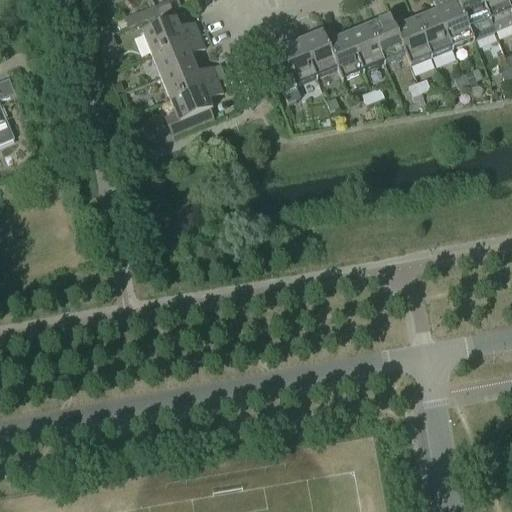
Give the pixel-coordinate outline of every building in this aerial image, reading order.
[(441,0),(432,4),(436,15),(452,53),(474,44),(469,32),(468,33),(454,0),(441,0)] [(480,0),(454,0),(468,33),(469,32),(474,44),(495,35),(480,0)] [(511,18),(504,0),(480,0),(495,35),(511,27),(511,18)] [(167,4),(156,9),(159,17),(171,13),(167,4)] [(436,15),(416,24),(431,61),(452,53),(436,15)] [(391,21),(369,30),(385,67),(404,59),(406,59),(395,32),(391,21)] [(175,23),(141,37),(151,59),(199,39),(193,27),(179,33),(175,23)] [(395,32),(406,59),(404,59),(409,70),(431,61),(416,24),(395,32)] [(100,32),(101,39),(112,36),(111,29),(100,32)] [(369,30),(347,39),(363,76),(385,67),(369,30)] [(323,36),(301,45),(316,82),(336,74),(338,73),(328,47),(323,36)] [(199,39),(151,59),(160,81),(193,68),(189,58),(204,52),(199,39)] [(328,47),(338,73),(336,74),(341,85),(363,76),(347,39),(328,47)] [(286,70),(275,75),(288,107),(301,102),(296,90),(316,82),(301,45),(280,54),(286,70)] [(193,68),(160,81),(169,103),(217,83),(212,71),(197,77),(193,68)] [(511,77),(509,70),(500,74),(504,84),(511,80),(511,77)] [(472,75),(462,79),(466,89),(476,85),(472,75)] [(462,79),(454,82),(458,92),(466,89),(462,79)] [(8,83),(0,86),(0,103),(14,97),(8,83)] [(217,83),(169,103),(162,106),(175,138),(212,123),(208,114),(212,112),(207,103),(222,96),(217,83)] [(426,83),(417,87),(421,97),(430,93),(426,83)] [(417,87),(408,91),(412,101),(421,97),(417,87)] [(380,92),(371,95),(375,105),(384,102),(380,92)] [(371,95),(361,99),(366,109),(375,105),(371,95)] [(335,102),(326,106),(330,115),(339,112),(335,102)]
